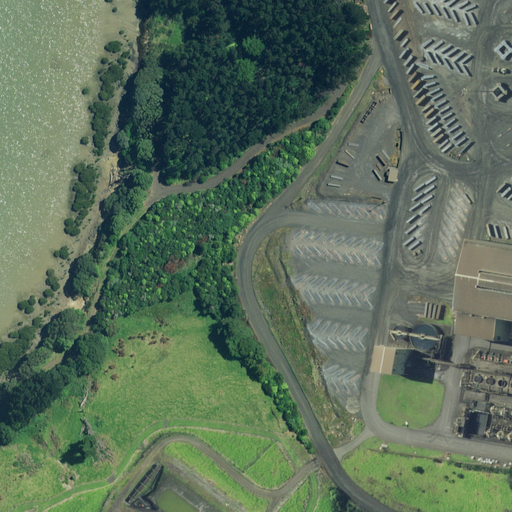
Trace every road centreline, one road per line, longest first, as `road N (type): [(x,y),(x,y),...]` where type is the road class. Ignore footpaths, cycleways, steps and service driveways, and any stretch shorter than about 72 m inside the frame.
road 1 (track): [(265,223),(318,159),(367,72),(383,24)]
road 2 (track): [(112,511),(161,447),(185,440),(259,491)]
road 3 (track): [(376,422),(328,454),(271,511)]
